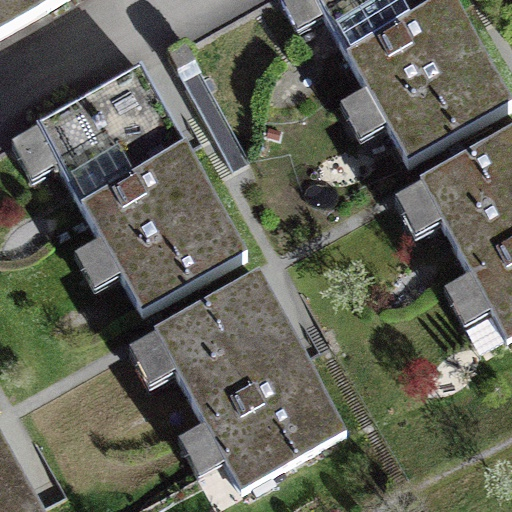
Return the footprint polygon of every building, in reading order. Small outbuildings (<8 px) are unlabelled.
[(0,0),(0,39),(70,0),(0,0)] [(511,112),(511,111),(449,0),(311,0),(407,171),(511,112)] [(195,68),(185,50),(168,60),(178,78),(195,68)] [(247,262),(141,75),(87,105),(37,134),(143,320),(247,262)] [(511,344),(511,141),(471,165),(421,193),(507,347),(511,344)] [(346,437),(259,284),(210,311),(154,343),(242,496),(346,437)] [(0,511),(37,511),(0,445),(0,511)]
